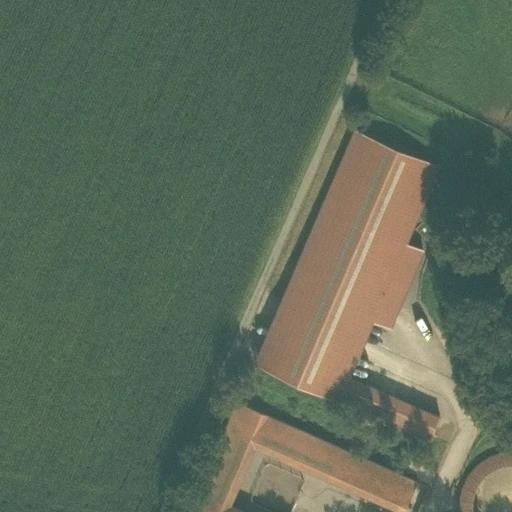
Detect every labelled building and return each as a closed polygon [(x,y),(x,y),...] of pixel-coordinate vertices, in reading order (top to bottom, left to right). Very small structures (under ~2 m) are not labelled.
[(257,357),(337,392),(346,372),(370,317),(389,325),(422,249),(404,241),(436,166),(356,131),(257,357)] [(439,411),(346,372),(337,392),(429,432),(439,411)] [(188,511),(232,511),(227,510),(221,501),(248,440),(258,438),(406,502),(417,478),(237,400),(188,511)] [(458,482),(454,503),(472,510),(477,487),(491,475),(504,470),(511,470),(511,450),(495,452),(474,462),(458,482)] [(473,511),(472,510),(454,503),(454,511),(473,511)]
